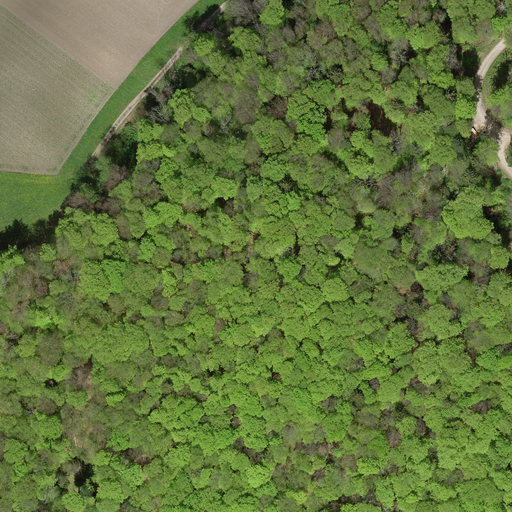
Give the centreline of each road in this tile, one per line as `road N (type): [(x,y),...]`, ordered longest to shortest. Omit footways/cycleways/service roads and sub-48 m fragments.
road 1 (track): [(224,0),(117,121),(77,186)]
road 2 (track): [(511,34),(483,64),(476,99),(511,169)]
